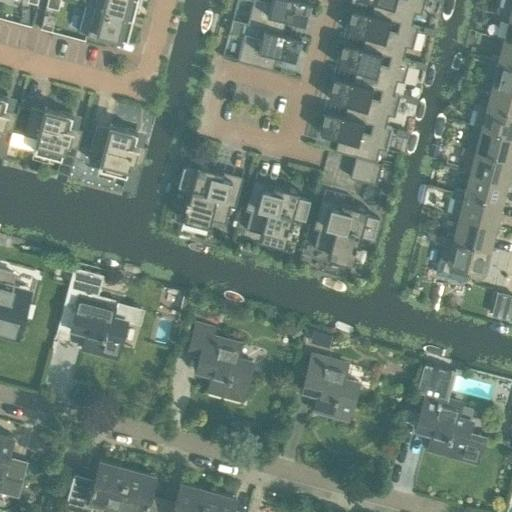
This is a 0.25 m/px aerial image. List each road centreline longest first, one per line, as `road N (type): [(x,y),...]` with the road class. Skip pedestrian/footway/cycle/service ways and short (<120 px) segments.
road 1 (residential): [(443,511),(0,395)]
road 2 (residential): [(307,92),(223,75),(212,119),(218,129),(285,145),(296,136)]
road 3 (residential): [(0,40),(137,79),(160,0)]
